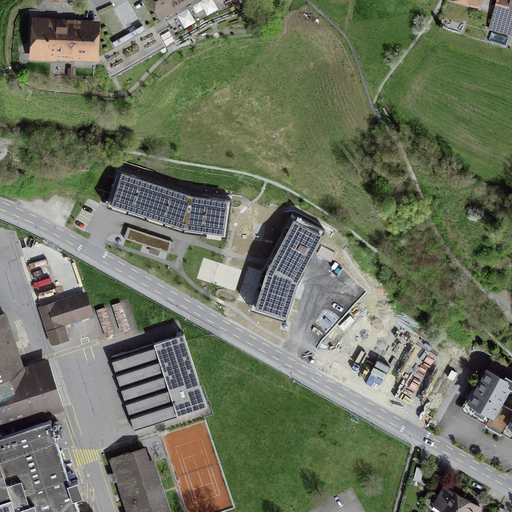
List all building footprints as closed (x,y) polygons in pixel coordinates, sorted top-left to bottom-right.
[(150,0),(92,33),(91,46),(110,75),(163,45),(158,34),(169,27),(176,40),(243,5),(240,0),(150,0)] [(503,0),(498,0),(496,8),(511,12),(511,0),(510,2),(503,0)] [(511,12),(496,8),(490,28),(511,34),(511,12)] [(36,19),(34,53),(92,54),(91,46),(92,33),(93,24),(36,19)] [(192,200),(121,175),(112,209),(186,232),(223,237),(227,205),(192,200)] [(326,231),(292,213),(265,266),(250,309),(284,321),(297,283),(326,231)] [(173,243),(128,228),(124,240),(169,254),(173,243)] [(502,287),(511,291),(511,275),(509,274),(502,287)] [(64,281),(54,284),(57,292),(66,289),(64,281)] [(40,307),(52,344),(68,339),(63,324),(91,315),(84,293),(40,307)] [(127,326),(130,325),(121,299),(112,302),(118,320),(125,317),(127,326)] [(105,304),(97,308),(102,319),(110,315),(105,304)] [(351,369),(418,411),(437,380),(373,340),(342,311),(318,338),(351,369)] [(0,315),(0,380),(12,376),(24,373),(5,314),(0,315)] [(186,338),(112,361),(133,430),(207,407),(186,338)] [(24,373),(12,376),(26,420),(58,409),(44,366),(24,373)] [(510,383),(488,371),(484,378),(481,376),(467,399),(493,414),(499,402),(510,383)] [(0,380),(0,427),(26,420),(12,376),(0,380)] [(511,414),(511,409),(499,402),(493,414),(487,423),(503,431),(511,414)] [(78,511),(50,421),(0,436),(0,460),(16,511),(78,511)] [(146,450),(112,460),(127,511),(170,511),(154,460),(149,462),(146,450)] [(0,511),(16,511),(0,460),(0,511)] [(424,468),(417,466),(413,479),(420,481),(424,468)] [(434,505),(446,511),(454,511),(463,497),(444,487),(434,505)] [(478,511),(481,507),(463,497),(454,511),(478,511)]
